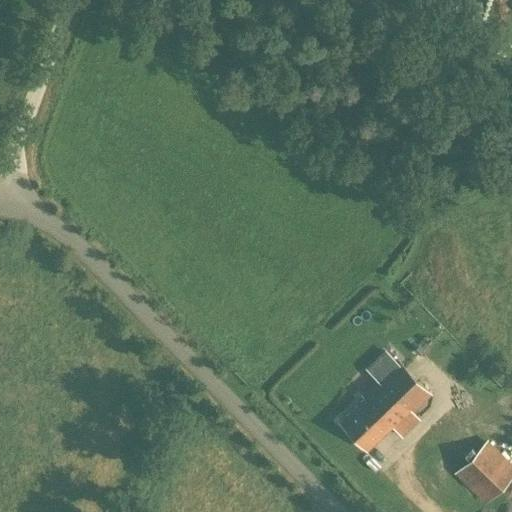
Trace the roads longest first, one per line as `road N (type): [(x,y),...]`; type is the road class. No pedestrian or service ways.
road 1 (tertiary): [(340,511),(64,238),(5,196)]
road 2 (unclassified): [(5,196),(24,105),(65,0)]
